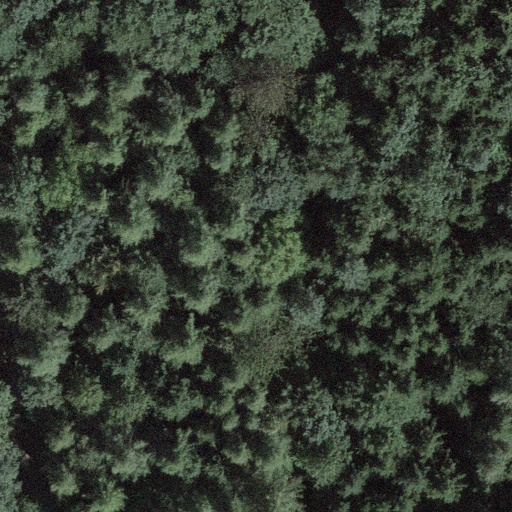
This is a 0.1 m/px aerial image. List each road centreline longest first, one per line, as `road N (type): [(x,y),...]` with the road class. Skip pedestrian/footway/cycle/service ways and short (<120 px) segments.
road 1 (track): [(344,0),(336,21),(297,511)]
road 2 (track): [(31,511),(0,390)]
